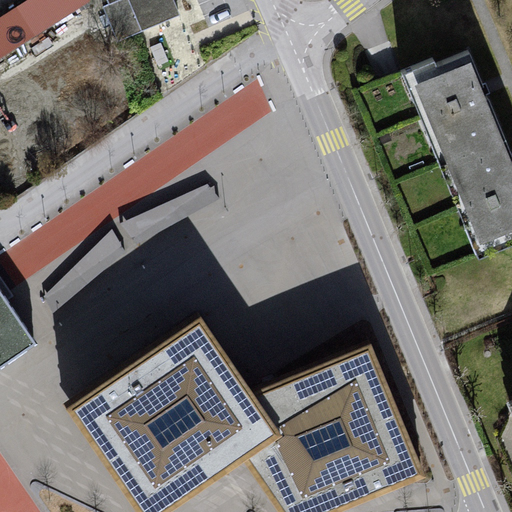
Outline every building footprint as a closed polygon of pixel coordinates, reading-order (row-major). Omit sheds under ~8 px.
[(86,0),(36,0),(0,24),(0,65),(92,9),(86,0)] [(103,0),(107,11),(103,13),(116,43),(179,19),(171,0),(103,0)] [(511,155),(472,60),(417,83),(483,243),(511,231),(511,155)] [(0,364),(31,344),(0,298),(0,364)] [(201,317),(69,406),(140,511),(163,511),(242,459),(279,433),(253,389),(201,317)] [(369,343),(253,389),(279,433),(242,459),(281,511),(327,511),(424,473),(369,343)]
